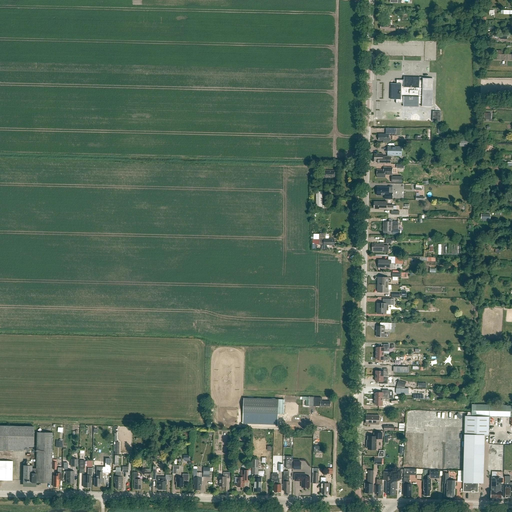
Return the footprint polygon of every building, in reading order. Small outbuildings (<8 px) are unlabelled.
[(395,27),(390,27),(390,21),(385,21),(385,24),(382,24),(382,25),(381,25),(380,29),(385,29),(385,31),(395,31),(395,27)] [(422,104),(422,107),(432,107),(432,106),(432,79),(423,78),(423,81),(420,81),(420,78),(419,78),(404,78),(404,80),(397,80),(397,84),(392,84),(391,99),(396,100),(396,103),(403,104),(403,106),(419,106),(419,107),(419,104),(422,104)] [(441,112),(433,111),(433,121),(441,122),(441,112)] [(389,143),(389,134),(379,134),(379,141),(384,141),(383,142),(389,143)] [(402,156),(402,147),(388,147),(388,156),(402,156)] [(383,157),(383,154),(378,154),(375,154),(374,161),(378,161),(378,163),(391,164),(391,158),(385,158),(385,157),(383,157)] [(392,175),(393,168),(384,167),(384,170),(377,170),(377,177),(386,178),(386,175),(392,175)] [(335,176),(336,176),(336,173),(335,173),(335,171),(325,171),(325,176),(321,176),(321,181),(327,181),(327,178),(330,178),(335,178),(335,176)] [(392,199),(392,193),(392,188),(378,187),(377,195),(385,196),(385,199),(392,199)] [(398,225),(398,221),(393,221),(393,220),(389,220),(389,222),(384,221),(384,224),(383,224),(383,226),(384,226),(384,228),(383,228),(383,230),(384,230),(384,231),(388,231),(388,232),(390,232),(390,234),(392,234),(400,235),(401,230),(395,229),(395,225),(398,225)] [(334,245),(334,240),(326,239),(326,234),(320,233),(319,245),(324,245),(334,245)] [(384,245),(384,242),(380,242),(380,244),(372,244),(372,252),(388,252),(388,245),(384,245)] [(399,263),(399,257),(395,257),(388,257),(388,260),(379,260),(378,268),(390,268),(390,263),(395,263),(399,263)] [(394,305),(394,300),(386,299),(386,304),(378,304),(377,314),(386,314),(386,310),(388,311),(388,305),(394,305)] [(382,326),(381,326),(377,326),(377,337),(384,337),(385,329),(391,329),(391,323),(382,323),(382,326)] [(376,353),(384,353),(384,351),(389,351),(389,345),(384,345),(384,348),(378,347),(378,348),(376,348),(376,353)] [(383,376),(376,376),(376,381),(378,381),(378,384),(388,384),(389,376),(383,376)] [(377,394),(375,394),(375,399),(383,400),(383,399),(389,399),(389,398),(389,391),(383,390),(383,393),(377,393),(377,394)] [(243,413),(243,423),(278,424),(278,414),(279,399),(244,398),(243,413)] [(330,407),(331,401),(322,401),(322,398),(314,398),(314,406),(330,407)] [(489,417),(511,417),(511,412),(511,406),(472,405),(472,416),(489,417)] [(379,425),(380,416),(372,415),(372,416),(366,416),(366,424),(371,424),(379,425)] [(489,417),(472,416),(465,416),(463,492),(478,492),(479,483),(484,483),(484,435),(489,435),(489,417)] [(51,483),(52,433),(37,432),(36,468),(32,468),(32,466),(23,465),(23,483),(51,483)] [(382,439),(382,433),(375,433),(375,436),(368,436),(368,440),(367,440),(367,447),(368,447),(368,450),(376,450),(376,439),(382,439)] [(0,480),(12,481),(12,461),(0,461),(0,480)] [(61,474),(61,468),(58,467),(57,473),(57,476),(53,476),(53,479),(53,487),(59,487),(59,479),(60,479),(61,474)] [(92,476),(92,468),(88,468),(88,476),(84,476),(83,487),(90,488),(91,476),(92,476)] [(194,469),(194,485),(195,485),(195,490),(201,490),(201,485),(202,485),(202,478),(198,478),(198,473),(198,469),(194,469)] [(416,469),(404,469),(404,484),(404,490),(405,490),(405,496),(410,496),(411,490),(412,484),(409,484),(409,482),(410,475),(416,475),(416,474),(416,469)] [(248,473),(248,470),(247,470),(242,470),(241,477),(238,477),(238,487),(245,487),(245,482),(248,483),(248,479),(248,473)] [(373,494),(373,474),(373,470),(368,470),(368,484),(365,484),(365,488),(366,488),(365,493),(373,494)] [(94,478),(94,482),(94,486),(100,486),(100,483),(103,483),(103,478),(102,478),(103,472),(97,472),(96,478),(94,478)] [(141,489),(141,479),(137,479),(137,472),(133,472),(133,479),(134,479),(134,489),(141,489)] [(230,478),(230,472),(224,472),(224,477),(220,476),(219,487),(226,487),(227,478),(230,478)] [(397,489),(397,481),(392,481),(392,472),(385,472),(384,480),(387,481),(386,495),(395,495),(396,489),(397,489)] [(503,478),(503,472),(492,472),(492,478),(492,491),(492,497),(501,498),(501,492),(501,483),(503,483),(503,478)] [(455,486),(455,481),(449,481),(449,474),(444,473),(444,483),(445,483),(445,496),(454,497),(454,486),(455,486)] [(189,481),(189,474),(183,474),(183,478),(176,478),(176,482),(177,482),(177,487),(183,487),(184,481),(189,481)] [(281,492),(281,485),(280,485),(280,479),(278,479),(279,474),(272,474),(272,481),(275,481),(274,492),(281,492)] [(306,477),(306,474),(295,474),(295,481),(302,481),(302,488),(310,488),(310,477),(306,477)] [(166,485),(166,480),(165,480),(165,477),(157,477),(157,484),(156,487),(158,487),(158,490),(165,490),(165,485),(166,485)] [(328,492),(329,484),(329,483),(326,483),(326,478),(321,478),(321,488),(322,488),(322,494),(327,494),(327,492),(328,492)]
